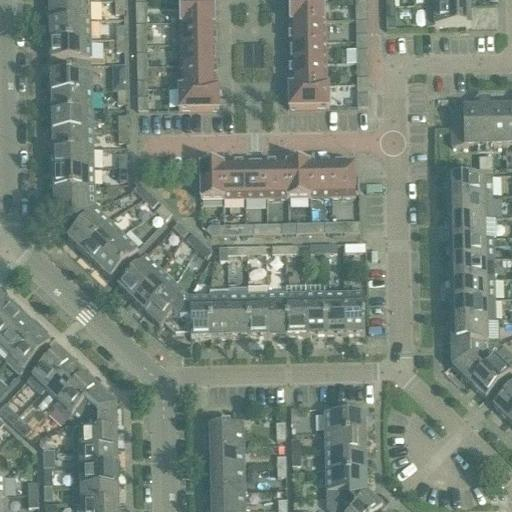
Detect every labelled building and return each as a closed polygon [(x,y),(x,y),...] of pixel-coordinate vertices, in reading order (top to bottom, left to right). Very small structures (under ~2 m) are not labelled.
[(425,0),(426,9),(426,10),(470,9),(469,0),(425,0)] [(385,2),(386,12),(394,11),(394,1),(385,2)] [(365,3),(355,3),(356,25),(366,25),(365,3)] [(288,26),(289,26),(325,25),(325,4),(289,4),(288,4),(288,26)] [(49,7),(49,26),(89,26),(89,6),(49,7)] [(123,6),(115,6),(115,19),(124,19),(123,6)] [(179,7),(179,28),(215,27),(216,28),(216,6),(215,6),(179,7)] [(145,7),(135,7),(136,29),(146,29),(145,7)] [(470,9),(426,10),(427,31),(471,30),(470,9)] [(394,11),(386,12),(386,22),(395,22),(394,11)] [(289,26),(290,48),(326,47),(325,25),(289,26)] [(366,25),(356,25),(356,39),(366,39),(366,25)] [(49,26),(50,46),(90,45),(89,26),(49,26)] [(179,28),(179,50),(216,49),(215,27),(179,28)] [(146,29),(136,29),(136,43),(146,43),(146,29)] [(115,31),(116,44),(124,44),(124,31),(115,31)] [(124,44),(116,44),(116,57),(124,57),(124,44)] [(90,45),(50,46),(50,65),(90,65),(90,45)] [(290,48),(290,69),(326,69),(326,47),(290,48)] [(179,50),(180,72),(216,71),(216,49),(179,50)] [(356,54),(356,68),(366,68),(366,54),(356,54)] [(136,58),(137,72),(147,72),(146,58),(136,58)] [(366,68),(356,68),(357,82),(367,82),(366,68)] [(288,90),(288,91),(328,90),(328,89),(326,89),(326,69),(290,69),(291,90),(288,90)] [(178,92),(178,93),(218,93),(218,91),(216,92),(216,71),(180,72),(180,92),(178,92)] [(147,72),(137,72),(137,86),(147,86),(147,72)] [(51,78),(51,98),(91,97),(90,77),(51,78)] [(328,90),(288,91),(288,113),(329,113),(328,90)] [(218,93),(178,93),(178,115),(219,115),(218,93)] [(125,96),(117,96),(117,109),(126,109),(125,96)] [(51,98),(52,117),(91,116),(91,97),(51,98)] [(367,98),(357,98),(357,112),(367,112),(367,98)] [(147,101),(137,102),(138,116),(148,116),(147,101)] [(505,151),(504,112),(488,112),(488,121),(484,121),(479,121),(479,112),(462,113),(450,113),(451,152),(463,152),(485,151),(505,151)] [(52,117),(52,136),(92,135),(91,116),(52,117)] [(117,121),(118,135),(126,134),(126,121),(117,121)] [(126,134),(118,135),(118,148),(127,148),(126,134)] [(52,136),(52,156),(92,155),(92,135),(52,136)] [(52,156),(53,175),(93,174),(92,155),(52,156)] [(118,160),(119,173),(127,173),(127,160),(118,160)] [(354,166),(331,167),(332,203),(354,203),(354,199),(358,199),(358,182),(354,182),(354,166)] [(287,168),(266,168),(266,204),(287,204),(288,204),(288,167),(287,167),(287,168)] [(310,167),(288,167),(288,204),(310,204),(310,167)] [(310,167),(310,204),(311,204),(311,203),(332,203),(331,167),(310,167)] [(200,205),(223,205),(222,168),(200,168),(200,205)] [(222,168),(223,205),(223,204),(245,204),(244,168),(223,168),(222,168)] [(266,168),(244,168),(245,204),(266,204),(266,168)] [(127,173),(119,173),(119,186),(127,186),(127,173)] [(53,175),(53,194),(93,193),(93,174),(53,175)] [(447,182),(447,204),(491,203),(491,181),(483,182),(447,182)] [(133,195),(143,204),(148,198),(139,189),(133,195)] [(59,229),(70,239),(95,215),(94,214),(93,193),(53,194),(54,214),(59,214),(59,229)] [(148,198),(143,204),(152,213),(158,207),(148,198)] [(447,204),(448,224),(492,223),(491,203),(447,204)] [(161,210),(156,216),(165,226),(171,220),(161,210)] [(67,243),(81,257),(109,228),(95,215),(70,239),(67,243)] [(350,220),(350,228),(344,228),(345,238),(359,238),(359,228),(358,228),(358,219),(350,220)] [(448,224),(448,244),(492,243),(494,243),(494,223),(492,223),(448,224)] [(179,227),(173,233),(183,242),(188,236),(179,227)] [(81,257),(95,270),(123,241),(109,228),(81,257)] [(324,228),(310,229),(311,239),(324,238),(324,228)] [(267,239),(267,229),(252,229),(252,239),(267,239)] [(280,229),(267,229),(267,239),(281,239),(280,229)] [(311,239),(310,229),(295,229),(296,239),(311,239)] [(223,240),(223,230),(210,230),(204,235),(210,240),(223,240)] [(237,230),(223,230),(223,240),(237,240),(237,230)] [(186,245),(196,254),(201,248),(192,239),(186,245)] [(123,241),(95,270),(110,284),(137,255),(123,241)] [(448,244),(449,264),(493,263),(492,243),(448,244)] [(201,248),(196,254),(205,264),(211,257),(201,248)] [(351,250),(344,250),(344,258),(351,258),(364,258),(364,249),(351,250)] [(336,250),(323,251),(323,259),(336,259),(336,250)] [(284,260),(284,251),(271,252),(271,260),(284,260)] [(297,251),(284,251),(284,260),(297,259),(297,251)] [(323,259),(323,251),(309,251),(310,259),(317,259),(323,259)] [(246,252),(233,253),(233,261),(246,261),(246,252)] [(259,252),(246,252),(246,261),(259,260),(259,252)] [(226,253),(218,253),(219,267),(227,266),(226,253)] [(117,291),(131,305),(159,276),(145,263),(117,291)] [(449,264),(449,285),(493,283),(493,263),(449,264)] [(131,305),(145,318),(173,290),(159,276),(131,305)] [(449,285),(450,305),(486,304),(494,304),(493,283),(449,285)] [(160,332),(164,328),(163,328),(187,303),(173,290),(145,318),(160,332)] [(285,292),(285,302),(286,341),(306,341),(305,291),(285,292)] [(324,291),(305,291),(306,341),(325,340),(324,301),(324,291)] [(247,292),(247,303),(248,342),(267,342),(266,302),(266,292),(247,292)] [(208,295),(208,303),(209,343),(229,343),(228,303),(228,295),(208,295)] [(0,319),(9,309),(0,300),(0,319)] [(344,300),(324,301),(325,340),(344,340),(344,300)] [(363,300),(344,300),(344,340),(364,339),(363,300)] [(285,302),(266,302),(267,342),(286,341),(285,302)] [(163,328),(164,328),(174,339),(189,339),(190,344),(209,343),(208,303),(188,304),(187,303),(163,328)] [(247,303),(228,303),(229,343),(248,342),(247,303)] [(450,305),(450,326),(487,325),(486,304),(450,305)] [(0,319),(0,344),(22,322),(9,309),(0,319)] [(0,344),(0,351),(10,361),(35,334),(22,322),(0,344)] [(450,326),(451,346),(487,346),(487,325),(450,326)] [(35,334),(10,361),(5,366),(19,379),(49,347),(35,334)] [(451,346),(452,372),(487,355),(500,350),(500,345),(487,346),(451,346)] [(40,399),(45,395),(44,394),(70,367),(57,355),(27,386),(40,399)] [(452,372),(470,389),(494,362),(487,355),(452,372)] [(494,362),(470,389),(485,403),(510,377),(494,362)] [(45,395),(57,407),(83,380),(70,367),(44,394),(45,395)] [(66,423),(70,419),(96,392),(83,380),(57,407),(53,411),(66,423)] [(511,390),(492,411),(508,425),(511,420),(511,390)] [(70,419),(78,426),(115,410),(96,392),(70,419)] [(5,410),(0,414),(0,418),(4,422),(11,415),(5,410)] [(115,410),(78,426),(78,436),(116,435),(115,410)] [(298,414),(290,415),(291,428),(299,428),(298,414)] [(324,419),(324,439),(364,438),(364,418),(324,419)] [(33,421),(25,428),(31,434),(38,427),(33,421)] [(72,455),(79,455),(116,454),(116,435),(78,436),(78,426),(72,429),(72,436),(72,455)] [(25,428),(18,436),(24,441),(31,434),(25,428)] [(285,445),(284,428),(276,428),(276,445),(285,445)] [(209,430),(210,452),(243,451),(242,429),(209,430)] [(324,439),(325,457),(365,457),(364,438),(324,439)] [(291,445),(291,458),(299,458),(299,445),(291,445)] [(210,452),(210,473),(244,472),(243,451),(210,452)] [(79,455),(79,473),(117,472),(116,454),(79,455)] [(53,455),(43,455),(43,464),(53,463),(53,455)] [(325,457),(326,477),(365,476),(365,457),(325,457)] [(299,458),(291,458),(292,471),(300,471),(299,458)] [(276,462),(276,472),(285,471),(285,461),(276,462)] [(285,471),(276,472),(277,482),(286,481),(285,471)] [(73,473),(74,491),(117,490),(117,472),(79,473),(73,473)] [(210,473),(211,494),(244,494),(244,472),(210,473)] [(365,476),(326,477),(326,511),(351,511),(354,510),(355,510),(367,498),(366,497),(365,476)] [(43,483),(44,492),(52,491),(51,483),(43,483)] [(28,489),(28,501),(38,501),(38,488),(28,489)] [(74,491),(74,509),(118,508),(117,490),(74,491)] [(52,491),(44,492),(44,506),(52,505),(52,491)] [(211,494),(211,511),(244,511),(244,494),(211,494)] [(354,510),(351,511),(380,511),(381,511),(367,498),(355,510),(354,510)] [(38,511),(38,501),(28,501),(28,511),(38,511)]
